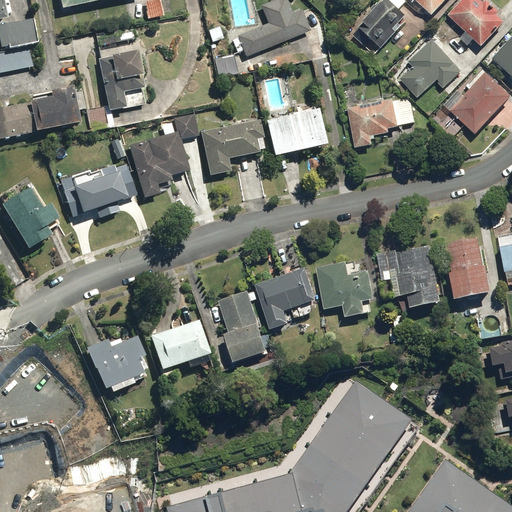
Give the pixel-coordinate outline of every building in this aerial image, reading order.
[(0,0),(0,20),(12,18),(7,0),(0,0)] [(59,0),(63,13),(116,0),(59,0)] [(166,0),(158,0),(146,3),(150,20),(169,16),(166,0)] [(240,54),(243,60),(310,34),(302,14),(291,19),(283,0),(277,0),(259,7),(266,25),(229,40),(235,56),(240,54)] [(405,2),(403,0),(384,0),(358,27),(365,33),(360,39),(365,44),(362,47),(372,57),(408,21),(397,10),(405,2)] [(410,0),(428,18),(447,0),(410,0)] [(480,0),(478,3),(475,0),(461,0),(446,16),(479,49),(501,26),(496,20),(499,17),(481,0),(480,0)] [(38,18),(0,24),(0,39),(2,50),(31,44),(43,42),(38,18)] [(217,27),(205,29),(209,46),(221,43),(217,27)] [(101,55),(139,48),(135,30),(98,38),(101,55)] [(511,36),(511,37),(489,62),(510,82),(505,88),(511,94),(511,36)] [(461,74),(430,42),(402,69),(407,74),(397,83),(415,102),(435,83),(442,91),(461,74)] [(31,44),(2,50),(0,50),(0,74),(35,68),(31,44)] [(111,111),(147,105),(146,96),(130,99),(127,80),(149,76),(144,47),(139,48),(101,55),(110,105),(111,111)] [(232,55),(213,58),(216,80),(236,77),(232,55)] [(472,138),(508,100),(483,76),(472,87),(469,85),(464,90),(467,93),(461,99),(455,93),(441,108),(472,138)] [(34,101),(40,131),(87,122),(79,84),(56,89),(57,96),(34,101)] [(409,100),(345,108),(351,151),(372,149),(370,138),(386,136),(385,130),(412,127),(409,100)] [(0,139),(40,131),(34,101),(0,107),(0,139)] [(114,128),(111,111),(110,105),(85,109),(90,133),(114,128)] [(314,114),(261,124),(268,160),(321,150),(314,114)] [(174,135),(126,147),(140,202),(156,198),(154,190),(169,187),(167,180),(185,175),(177,143),(198,138),(197,134),(192,115),(171,121),(174,135)] [(258,124),(197,134),(198,138),(205,179),(227,176),(224,161),(255,157),(253,144),(260,143),(258,124)] [(128,159),(119,139),(109,143),(117,163),(128,159)] [(68,193),(75,218),(102,210),(105,218),(122,213),(120,203),(133,200),(123,166),(70,181),(73,191),(68,193)] [(31,186),(3,205),(34,249),(55,234),(52,230),(65,221),(54,205),(48,209),(31,186)] [(511,239),(502,242),(504,248),(497,249),(505,288),(511,286),(511,239)] [(477,241),(441,248),(452,304),(488,297),(477,241)] [(427,249),(394,254),(404,314),(437,309),(427,249)] [(343,265),(314,271),(322,312),(340,309),(342,322),(372,316),(365,275),(345,279),(343,265)] [(303,272),(251,287),(265,334),(285,329),(281,316),(313,307),(303,272)] [(381,293),(370,293),(371,308),(382,307),(381,293)] [(264,356),(245,296),(217,305),(228,337),(221,339),(229,367),(264,356)] [(403,316),(386,317),(387,346),(404,345),(403,316)] [(145,342),(155,374),(204,359),(194,326),(145,342)] [(117,338),(81,353),(101,399),(141,383),(133,364),(142,360),(133,339),(120,345),(117,338)] [(511,343),(487,349),(492,372),(502,370),(503,378),(511,376),(511,343)] [(354,385),(284,480),(166,510),(166,511),(347,511),(399,440),(410,425),(354,385)] [(511,395),(502,398),(508,432),(511,431),(511,395)] [(511,511),(511,507),(445,462),(410,511),(511,511)]
